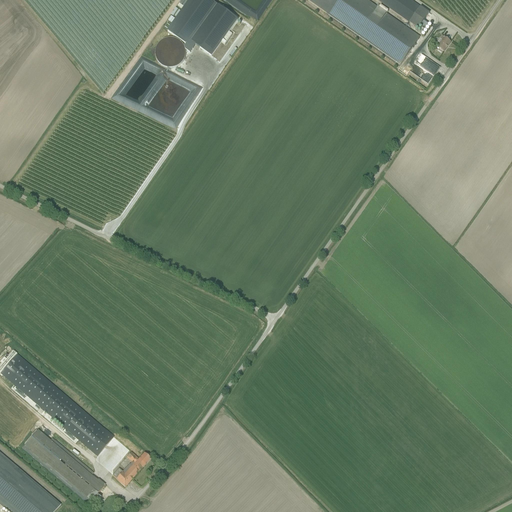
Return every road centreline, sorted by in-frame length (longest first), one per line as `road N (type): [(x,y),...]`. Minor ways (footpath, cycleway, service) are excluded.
road 1 (unclassified): [(500,0),(276,319)]
road 2 (unclassified): [(0,186),(276,319)]
road 3 (unclassified): [(276,319),(198,426),(121,511)]
